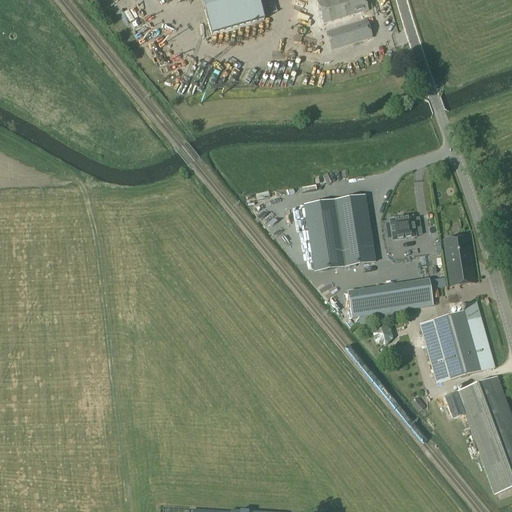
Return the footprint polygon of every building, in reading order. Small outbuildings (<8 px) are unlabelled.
[(257,0),(200,0),(211,36),(264,21),(257,0)] [(368,12),(364,0),(328,0),(317,3),(324,26),(368,12)] [(163,17),(152,20),(156,33),(167,30),(163,17)] [(373,39),(367,21),(326,34),(331,52),(373,39)] [(306,23),(295,27),(304,59),(315,55),(306,23)] [(365,65),(373,63),(370,51),(362,52),(365,65)] [(267,59),(268,65),(282,62),(281,56),(267,59)] [(213,71),(213,61),(202,61),(202,71),(213,71)] [(292,84),(289,71),(264,76),(270,105),(334,91),(332,83),(362,77),(360,69),(292,84)] [(374,264),(364,198),(333,203),(303,207),(313,273),(344,268),(374,264)] [(411,219),(389,222),(392,241),(414,238),(414,237),(421,236),(418,218),(411,219)] [(466,238),(441,242),(449,288),(473,285),(466,238)] [(427,280),(346,293),(350,320),(356,319),(358,319),(359,327),(400,320),(398,313),(405,312),(432,307),(430,299),(429,290),(427,280)] [(438,386),(495,370),(476,303),(464,306),(466,312),(421,325),(438,386)] [(391,340),(389,330),(379,328),(372,335),(375,344),(385,347),(391,340)] [(511,422),(496,380),(457,394),(495,497),(511,490),(511,422)]
